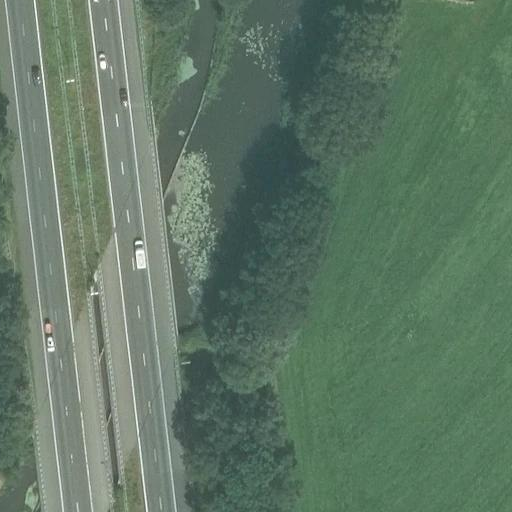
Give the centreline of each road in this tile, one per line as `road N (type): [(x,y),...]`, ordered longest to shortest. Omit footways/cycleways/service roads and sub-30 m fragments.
road 1 (motorway): [(162,511),(104,0)]
road 2 (motorway): [(17,0),(75,511)]
road 3 (residential): [(302,140),(347,0)]
